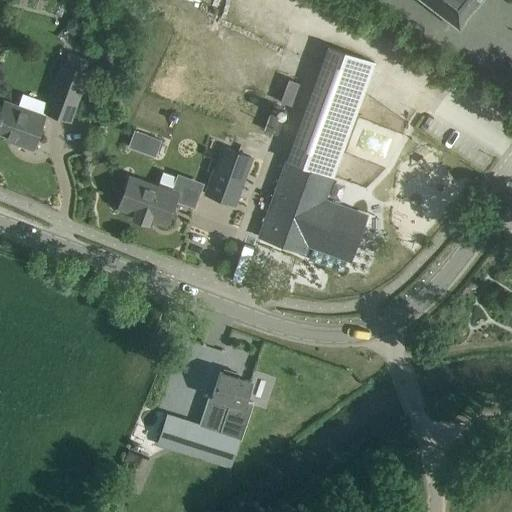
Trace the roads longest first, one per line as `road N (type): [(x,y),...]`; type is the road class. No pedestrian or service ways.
road 1 (tertiary): [(385,327),(291,331),(0,222)]
road 2 (unclassified): [(436,511),(433,470),(385,327)]
road 3 (tertiary): [(511,191),(421,304),(385,327)]
